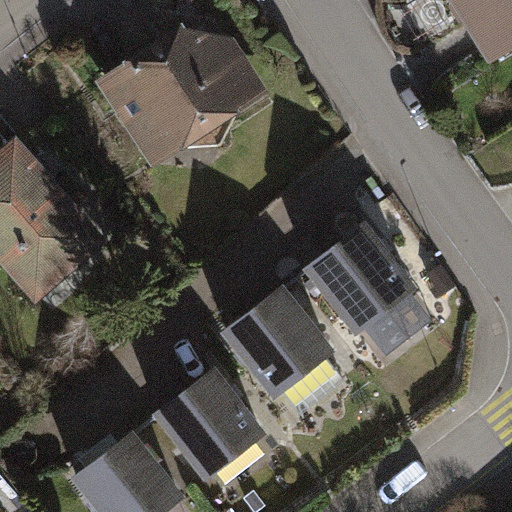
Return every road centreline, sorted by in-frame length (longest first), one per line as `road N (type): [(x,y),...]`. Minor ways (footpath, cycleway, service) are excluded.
road 1 (residential): [(320,0),(511,274)]
road 2 (residential): [(511,428),(404,511)]
